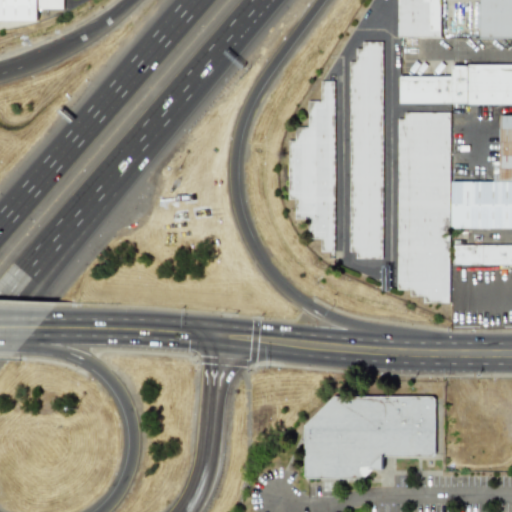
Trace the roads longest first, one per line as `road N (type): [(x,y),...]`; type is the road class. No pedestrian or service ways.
road 1 (motorway): [(33,328),(97,367),(124,398),(135,445),(125,484),(102,511),(41,283),(128,159)]
road 2 (motorway): [(443,353),(311,307),(278,279),(239,204),(245,119),(324,0)]
road 3 (secondary): [(33,328),(137,328),(443,353)]
road 4 (motorway): [(0,295),(264,0)]
road 5 (motorway): [(201,0),(0,230)]
road 6 (motorway): [(180,511),(206,450),(216,335)]
road 7 (motorway): [(133,0),(72,44),(20,67)]
